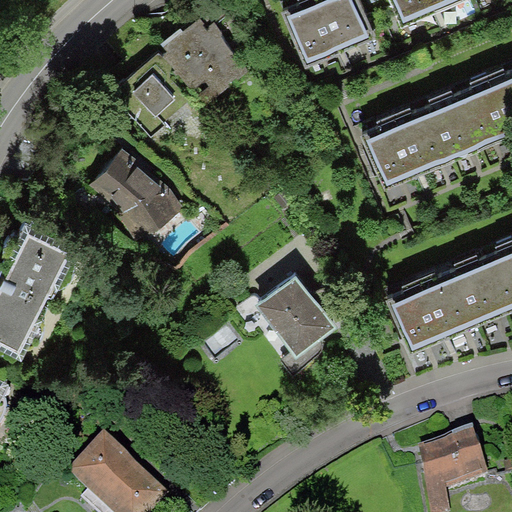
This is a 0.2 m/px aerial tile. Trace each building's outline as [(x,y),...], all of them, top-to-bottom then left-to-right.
[(171,47),(165,51),(165,50),(162,52),(171,62),(189,85),(206,72),(219,88),(245,67),(220,30),(222,29),(221,28),(220,29),(214,21),(226,11),(217,0),(211,0),(196,12),(194,12),(198,17),(181,30),(178,27),(171,32),(165,38),(171,47)] [(301,0),(295,0),(282,5),(306,61),(341,46),(374,32),(360,0),(304,0),(302,1),(301,0)] [(392,0),(401,21),(450,0),(392,0)] [(186,93),(169,74),(171,62),(162,52),(158,47),(123,78),(114,86),(122,95),(112,97),(123,110),(127,106),(149,131),(163,118),(161,115),(186,93)] [(379,120),(362,128),(385,183),(454,154),(511,129),(511,64),(505,68),(507,71),(474,85),(473,81),(412,107),(413,110),(381,124),(379,120)] [(129,205),(131,209),(125,213),(137,233),(178,206),(165,187),(120,148),(101,170),(93,179),(115,197),(118,194),(129,205)] [(52,294),(78,242),(74,239),(76,235),(32,212),(30,217),(25,214),(17,230),(13,228),(6,235),(4,239),(3,242),(3,249),(6,251),(0,263),(0,267),(3,269),(1,273),(0,274),(0,348),(14,355),(17,351),(21,353),(48,301),(43,298),(47,292),(52,294)] [(439,274),(406,288),(405,284),(387,292),(410,347),(488,315),(511,304),(511,243),(500,249),(498,245),(437,271),(439,274)] [(295,271),(258,299),(294,345),(280,356),(292,372),(320,348),(320,346),(321,345),(321,343),(321,340),(320,338),(317,333),(320,331),(333,321),(322,307),(333,299),(323,285),(322,285),(310,291),(295,271)] [(0,411),(9,393),(5,391),(7,386),(0,382),(0,411)] [(420,451),(428,494),(445,491),(444,488),(486,473),(471,432),(433,446),(420,451)] [(114,511),(149,511),(163,497),(104,443),(74,475),(114,511)]
